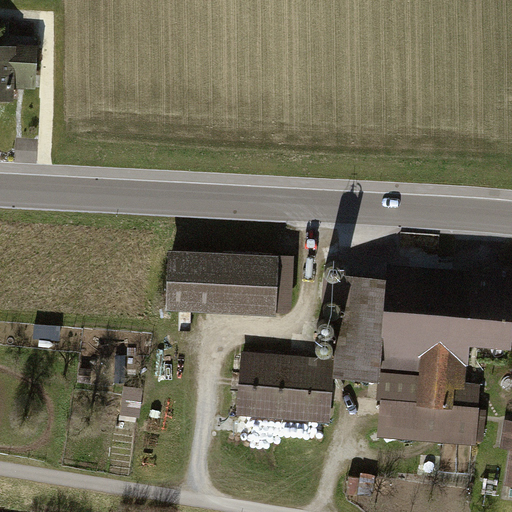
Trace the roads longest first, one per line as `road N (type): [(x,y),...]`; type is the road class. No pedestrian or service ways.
road 1 (secondary): [(0,189),(511,218)]
road 2 (track): [(191,498),(214,347),(230,333),(280,336),(296,328),(311,300),(319,205)]
road 3 (track): [(0,469),(274,511)]
